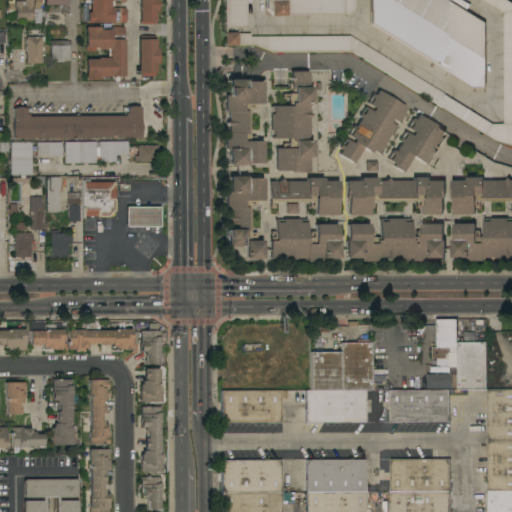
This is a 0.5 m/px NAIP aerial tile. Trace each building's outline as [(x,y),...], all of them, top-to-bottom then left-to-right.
[(25,21),(22,21),(15,21),(15,14),(6,14),(6,0),(32,0),(32,21),(25,21)] [(125,0),(125,1),(118,1),(118,0),(113,0),(113,9),(118,9),(118,8),(125,8),(125,23),(117,23),(117,22),(112,22),(112,23),(86,23),(86,13),(89,13),(89,0),(125,0)] [(157,0),(157,12),(154,12),(155,24),(139,24),(139,0),(157,0)] [(480,0),(506,0),(511,3),(511,145),(495,140),(350,51),(272,52),(254,44),(236,45),(236,46),(223,46),(223,33),(236,33),(236,34),(249,34),(249,37),(349,36),(492,124),(503,124),(502,13),(480,0)] [(224,28),(224,0),(246,0),(246,28),(224,28)] [(350,0),(350,8),(345,15),(284,15),(284,16),(269,17),(269,14),(264,9),(264,0),(350,0)] [(447,0),(485,23),(485,88),(473,88),(369,24),(368,0),(447,0)] [(124,76),(110,76),(110,79),(99,79),(99,80),(85,80),(85,59),(97,59),(97,58),(109,58),(109,49),(97,49),(97,48),(95,48),(95,51),(85,51),(85,28),(123,27),(124,76)] [(25,63),(25,37),(26,37),(26,30),(40,30),(40,37),(41,37),(41,63),(25,63)] [(139,40),(139,37),(154,36),(154,39),(155,39),(155,49),(157,49),(157,64),(155,64),(155,73),(154,73),(154,76),(140,76),(140,74),(138,74),(138,40),(139,40)] [(67,42),(70,42),(70,45),(67,45),(67,59),(62,59),(62,62),(56,62),(56,59),(50,59),(50,50),(50,41),(67,41),(67,42)] [(274,149),(287,149),(287,139),(269,139),(269,107),(290,106),(290,103),(294,103),(293,89),(290,89),(289,72),(308,72),(308,87),(311,87),(311,104),(307,104),(308,112),(310,115),(308,118),(307,140),(311,140),(311,157),(308,157),(308,173),(290,173),(290,171),(274,171),(274,149)] [(261,163),(245,163),(245,166),(227,166),(227,150),(224,150),(224,133),(227,133),(227,127),(224,123),(227,120),(227,112),(224,113),(223,96),(227,96),(227,82),(260,81),(261,103),(246,104),(247,142),(261,141),(261,163)] [(338,155),(341,150),(338,148),(340,145),(344,140),(343,140),(344,139),(352,143),(354,140),(346,135),(347,134),(348,134),(351,129),(350,129),(352,126),(355,127),(360,118),(358,116),(360,113),(363,108),(364,107),(371,112),(373,108),(366,104),(366,102),(367,103),(370,97),(372,94),(374,95),(377,90),(405,108),(402,113),(405,114),(403,118),(402,117),(399,122),(400,122),(399,124),(391,119),(389,123),(397,127),(396,129),(395,128),(392,133),(393,134),(391,137),(388,135),(383,145),(385,146),(383,149),(380,154),(379,156),(372,151),(371,153),(362,148),(353,164),(338,155)] [(12,139),(12,108),(30,108),(30,113),(28,113),(28,117),(124,116),(124,112),(121,112),(121,107),(139,107),(139,138),(12,139)] [(392,166),(393,164),(386,159),(392,150),(395,152),(400,143),(397,141),(403,131),(411,136),(413,132),(405,128),(411,118),(414,120),(417,115),(445,132),(442,137),(445,139),(443,142),(442,142),(439,147),(439,149),(431,144),(429,148),(437,152),(436,153),(435,153),(432,158),(433,158),(430,162),(428,160),(425,165),(412,157),(402,173),(392,166)] [(127,141),(127,155),(125,155),(125,157),(120,157),(120,155),(119,155),(119,157),(115,157),(115,163),(98,163),(98,142),(127,141)] [(31,143),(30,175),(9,175),(9,142),(31,143)] [(61,142),(61,156),(36,157),(36,142),(61,142)] [(95,163),(63,164),(63,142),(95,142),(95,163)] [(157,162),(136,162),(136,161),(133,162),(133,156),(136,156),(136,146),(157,146),(157,162)] [(377,161),(377,171),(365,171),(365,162),(377,161)] [(261,259),(244,259),(244,241),(242,241),(242,247),(225,247),(224,230),(228,230),(228,222),(225,219),(228,216),(228,209),(224,209),(224,192),(227,192),(227,176),(245,176),(245,178),(261,178),(261,201),(248,201),(248,241),(261,241),(261,259)] [(34,177),(43,177),(44,185),(34,185),(34,177)] [(59,177),(59,188),(60,188),(60,193),(59,193),(58,212),(45,212),(45,177),(59,177)] [(346,199),(344,199),(344,181),(359,181),(359,178),(376,178),(376,181),(383,181),(387,179),(390,181),(412,181),(412,178),(429,177),(429,181),(444,181),(444,199),(442,199),(443,215),(420,215),(420,201),(368,201),(368,215),(346,215),(346,199)] [(453,198),(450,198),(451,180),(466,181),(466,177),(483,177),(483,180),(505,180),(508,178),(511,181),(511,180),(511,201),(475,201),(475,215),(452,215),(453,198)] [(267,182),(277,182),(280,179),(283,181),(305,181),(305,178),(322,178),(322,181),(337,181),(337,199),(335,199),(335,215),(313,216),(313,201),(268,202),(267,182)] [(83,217),(83,219),(81,219),(80,180),(82,180),(82,179),(89,179),(89,182),(113,182),(113,183),(114,183),(114,185),(114,210),(107,217),(83,217)] [(66,193),(67,193),(67,191),(77,190),(77,193),(78,193),(79,222),(67,222),(66,193)] [(41,196),(42,229),(29,229),(28,197),(41,196)] [(285,204),(296,204),(296,214),(285,214),(285,204)] [(159,207),(159,227),(141,227),(125,227),(125,207),(141,207),(159,207)] [(475,224),(475,238),(483,238),(483,218),(511,218),(511,258),(483,258),(483,261),(466,261),(466,258),(451,258),(451,240),(453,240),(453,224),(475,224)] [(268,241),(274,241),(274,219),(306,219),(306,238),(313,238),(313,224),(336,225),(335,241),(337,241),(337,259),(322,259),(322,262),(305,262),(305,259),(268,259),(268,241)] [(344,241),(346,241),(346,224),(368,224),(368,238),(378,238),(378,219),(410,219),(410,238),(420,238),(420,224),(443,224),(443,240),(444,240),(444,258),(430,258),(430,261),(412,261),(412,258),(390,258),(387,261),(384,258),(376,258),(376,261),(359,262),(359,259),(344,259),(344,241)] [(59,257),(59,259),(56,259),(56,257),(44,257),(43,246),(50,246),(49,234),(50,234),(50,231),(57,231),(57,234),(70,233),(70,244),(66,244),(67,257),(59,257)] [(23,257),(23,259),(20,259),(20,257),(13,257),(13,242),(7,242),(7,233),(30,233),(30,235),(32,235),(32,241),(36,241),(36,255),(31,255),(31,241),(30,241),(30,257),(23,257)] [(456,354),(445,354),(445,359),(432,359),(432,347),(435,347),(434,319),(456,318),(456,343),(456,354)] [(131,349),(130,349),(130,350),(123,350),(123,349),(120,349),(114,349),(114,347),(111,347),(111,344),(108,344),(108,345),(106,345),(100,345),(99,345),(99,344),(91,344),(91,345),(87,345),(87,349),(83,349),(83,350),(67,350),(66,330),(79,330),(79,321),(98,321),(98,331),(114,330),(114,329),(117,329),(117,322),(124,322),(125,329),(130,329),(131,349)] [(7,350),(7,348),(3,348),(3,345),(1,345),(1,346),(0,346),(0,331),(4,331),(4,322),(24,323),(24,350),(7,350)] [(60,350),(54,350),(50,350),(50,349),(45,349),(45,348),(41,348),(41,344),(38,344),(38,345),(37,345),(37,346),(31,346),(31,345),(29,345),(29,340),(26,340),(26,332),(28,332),(28,322),(65,322),(65,326),(60,326),(60,330),(61,330),(61,350),(60,350)] [(159,331),(159,347),(158,347),(158,364),(146,364),(146,363),(144,363),(144,356),(143,356),(143,352),(139,352),(139,345),(139,338),(139,331),(159,331)] [(309,352),(340,352),(339,343),(356,343),(356,340),(366,340),(366,343),(370,343),(370,383),(374,383),(374,390),(364,390),(309,391),(309,352)] [(485,342),(485,390),(463,390),(456,390),(456,374),(456,354),(456,343),(485,342)] [(158,385),(159,385),(159,402),(139,402),(139,385),(141,385),(141,381),(145,381),(145,379),(143,379),(143,369),(158,369),(158,385)] [(425,374),(434,374),(434,373),(437,373),(437,374),(446,374),(446,373),(449,373),(449,374),(451,374),(456,374),(456,390),(426,390),(425,374)] [(51,445),(51,428),(53,428),(53,424),(56,424),(56,422),(55,422),(55,412),(57,412),(57,405),(55,405),(55,401),(51,401),(51,393),(51,386),(51,380),(71,380),(71,396),(70,396),(70,428),(71,428),(72,445),(51,445)] [(88,429),(89,429),(88,396),(87,396),(87,380),(107,380),(107,381),(108,387),(107,387),(107,397),(105,397),(105,400),(101,400),(102,403),(103,403),(103,405),(103,410),(103,412),(102,412),(102,420),(103,420),(103,424),(106,424),(106,428),(108,428),(108,444),(88,444),(88,429)] [(5,399),(4,399),(4,383),(24,383),(24,384),(24,390),(24,394),(23,394),(23,399),(22,399),(22,403),(18,403),(18,406),(19,406),(19,407),(20,407),(20,413),(19,413),(19,415),(5,415),(5,399)] [(364,390),(364,422),(304,423),(304,391),(309,391),(364,390)] [(463,390),(463,400),(448,400),(448,422),(389,422),(388,390),(426,390),(456,390),(463,390)] [(511,492),(487,492),(486,407),(483,407),(482,391),(486,391),(486,390),(511,390),(511,492)] [(220,423),(220,391),(279,391),(280,423),(220,423)] [(140,472),(139,455),(141,455),(141,451),(145,451),(145,449),(143,449),(143,439),(146,439),(146,432),(144,432),(144,428),(140,428),(140,407),(159,407),(159,423),(158,423),(159,455),(160,455),(160,472),(140,472)] [(26,446),(26,448),(10,448),(10,428),(26,428),(26,429),(30,429),(30,432),(34,432),(34,435),(42,435),(42,446),(26,446)] [(88,511),(88,499),(89,499),(89,466),(88,466),(87,450),(108,449),(108,467),(106,467),(106,471),(102,471),(102,472),(104,472),(104,483),(103,483),(103,490),(104,490),(104,494),(107,494),(107,497),(108,497),(108,509),(107,509),(107,511),(88,511)] [(305,493),(305,460),(364,460),(364,493),(305,493)] [(389,492),(389,460),(448,460),(449,492),(389,492)] [(220,493),(220,461),(280,461),(280,493),(220,493)] [(146,510),(146,501),(144,501),(144,497),(141,497),(141,493),(140,493),(140,477),(159,477),(159,483),(159,493),(158,493),(159,509),(146,510)] [(22,511),(22,501),(41,501),(41,498),(23,498),(23,480),(76,479),(76,498),(58,498),(58,500),(77,500),(77,511),(22,511)] [(454,491),(454,504),(449,504),(449,511),(389,511),(389,503),(377,504),(377,492),(389,492),(449,492),(454,491)] [(487,511),(487,492),(511,492),(511,511),(487,511)] [(364,493),(364,511),(305,511),(305,504),(280,504),(280,511),(220,511),(220,493),(280,493),(305,493),(364,493)]
